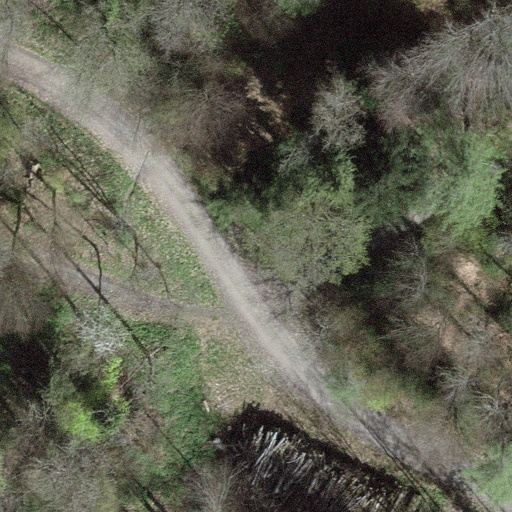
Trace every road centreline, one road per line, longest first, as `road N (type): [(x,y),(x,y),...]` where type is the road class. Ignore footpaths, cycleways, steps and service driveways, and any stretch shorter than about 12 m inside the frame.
road 1 (track): [(511,495),(396,444),(282,333),(235,301),(99,122),(0,65)]
road 2 (track): [(511,161),(235,301)]
